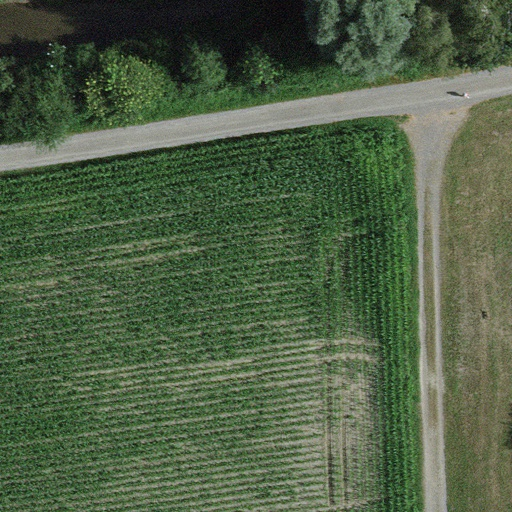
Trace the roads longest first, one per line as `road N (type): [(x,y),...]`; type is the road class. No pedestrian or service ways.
road 1 (track): [(511,86),(0,160)]
road 2 (track): [(431,99),(440,511)]
